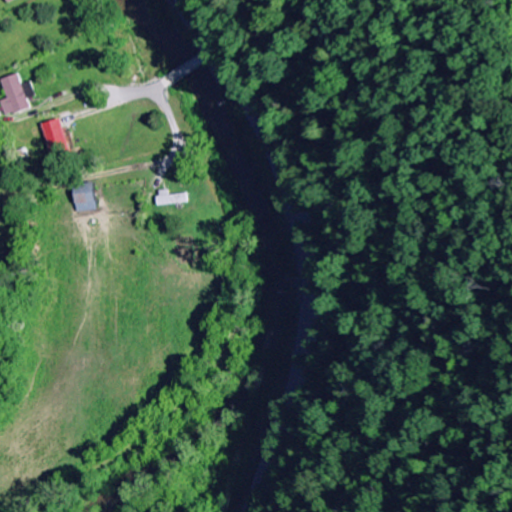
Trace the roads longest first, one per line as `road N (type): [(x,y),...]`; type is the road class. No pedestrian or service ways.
road 1 (secondary): [(180,0),(229,72),(287,192),(306,309),(290,403),(249,511)]
road 2 (residential): [(95,176),(170,157),(176,104),(229,72)]
